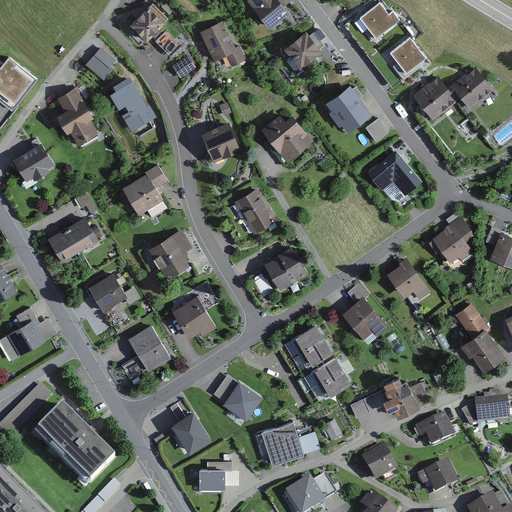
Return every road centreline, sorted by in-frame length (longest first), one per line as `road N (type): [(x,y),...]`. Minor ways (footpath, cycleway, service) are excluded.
road 1 (residential): [(102,19),(159,86),(175,118),(194,209),(262,333)]
road 2 (residential): [(304,0),(456,192)]
road 3 (residential): [(262,333),(428,220),(456,192)]
road 4 (residential): [(331,457),(511,373)]
road 5 (residential): [(331,457),(424,510),(481,491)]
road 6 (residential): [(0,148),(102,19)]
road 7 (residential): [(122,418),(262,333)]
road 8 (residential): [(79,349),(0,212)]
